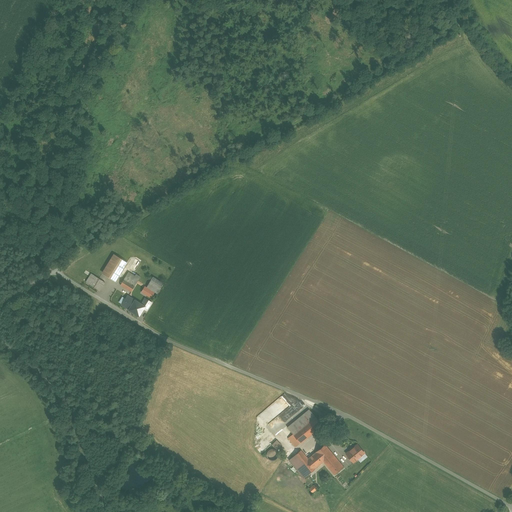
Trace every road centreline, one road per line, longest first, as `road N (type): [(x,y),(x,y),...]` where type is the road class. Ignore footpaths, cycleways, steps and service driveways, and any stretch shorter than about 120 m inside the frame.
road 1 (unclassified): [(0,308),(23,286),(60,276),(167,338),(350,413),(511,504)]
road 2 (unclassified): [(106,511),(59,396),(0,340)]
